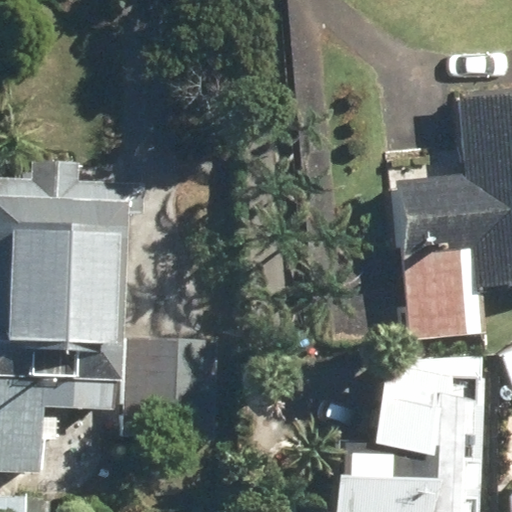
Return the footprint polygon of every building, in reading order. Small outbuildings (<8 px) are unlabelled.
[(450,175),(384,181),(395,302),(332,307),(335,343),(474,330),(470,288),(511,284),(511,89),(442,96),(450,175)] [(22,177),(0,176),(0,473),(30,475),(32,402),(108,405),(107,436),(201,439),(204,341),(130,339),(135,182),(65,180),(65,163),(22,162),(22,177)] [(511,350),(489,360),(508,403),(511,401),(511,350)] [(463,511),(470,353),(371,357),(355,439),(319,438),(316,511),(463,511)] [(511,511),(511,479),(496,493),(496,511),(511,511)]
